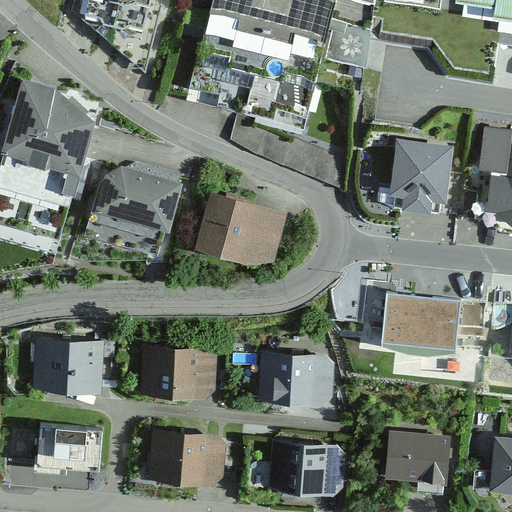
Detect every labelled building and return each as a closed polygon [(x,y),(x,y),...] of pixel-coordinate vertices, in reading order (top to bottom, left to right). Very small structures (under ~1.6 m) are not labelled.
[(149,0),(88,0),(86,11),(100,15),(103,22),(122,28),(129,23),(143,26),(149,0)] [(372,0),(212,0),(186,99),(306,129),(323,58),(367,68),(371,29),(331,18),(335,0),(366,0),(372,2),(372,0)] [(511,0),(456,0),(496,6),(495,18),(511,20),(511,0)] [(57,87),(23,78),(0,165),(0,234),(56,252),(95,118),(57,87)] [(238,115),(231,139),(253,152),(342,188),(346,149),(238,115)] [(511,132),(511,128),(484,125),(479,168),(492,170),(487,209),(499,210),(511,220),(511,133),(511,132)] [(454,143),(396,136),(390,193),(404,195),(402,207),(431,210),(432,198),(447,199),(454,143)] [(122,163),(107,172),(104,180),(101,179),(85,235),(157,255),(165,227),(171,228),(184,180),(122,163)] [(288,210),(212,188),(196,246),(251,262),(274,260),(288,210)] [(461,296),(386,287),(382,339),(381,343),(406,350),(431,353),(455,350),(461,296)] [(37,336),(34,387),(43,388),(47,393),(58,393),(62,389),(102,391),(105,340),(37,336)] [(144,343),(142,392),(149,393),(155,398),(165,399),(170,394),(206,396),(216,388),(217,356),(211,346),(144,343)] [(326,352),(262,349),(259,398),(266,399),(271,405),(282,406),(288,400),(324,403),(333,394),(335,362),(326,352)] [(103,427),(41,421),(38,462),(100,468),(103,427)] [(217,433),(154,427),(150,478),(214,482),(224,473),(227,443),(217,433)] [(452,435),(391,429),(386,476),(448,482),(452,435)] [(511,435),(496,434),(491,488),(511,490),(511,435)] [(337,443),(273,438),(270,487),(276,488),(282,494),(293,495),(298,490),(334,493),(344,485),(346,453),(337,443)]
